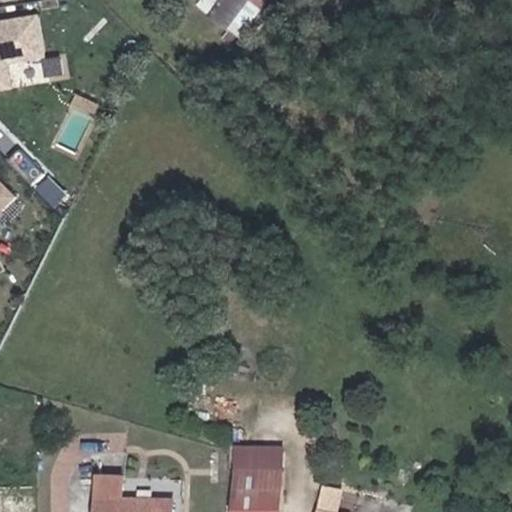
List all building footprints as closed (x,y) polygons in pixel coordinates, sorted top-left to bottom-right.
[(202,0),(199,5),(244,36),(268,0),(202,0)] [(0,94),(13,92),(9,68),(45,62),(39,23),(0,28),(0,94)] [(0,217),(18,200),(0,181),(0,217)] [(285,473),(286,448),(236,447),(235,472),(285,473)] [(283,511),(285,473),(235,472),(234,511),(283,511)] [(128,478),(103,477),(101,511),(174,511),(175,501),(127,499),(128,478)]
